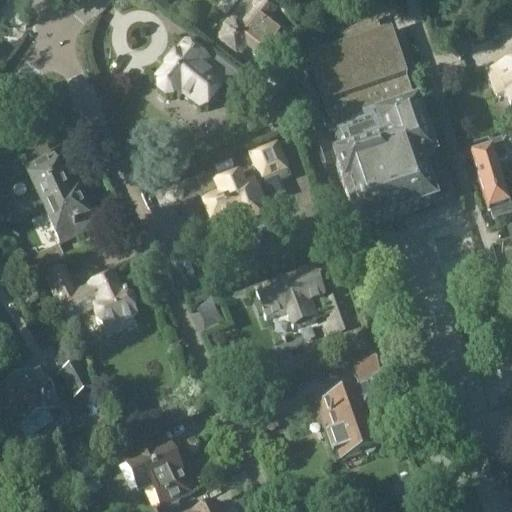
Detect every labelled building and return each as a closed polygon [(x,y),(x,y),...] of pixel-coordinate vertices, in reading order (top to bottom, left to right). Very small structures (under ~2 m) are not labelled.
[(237,62),(245,51),(265,67),(292,35),(272,18),(277,12),(266,0),(257,0),(252,6),(255,9),(242,26),(234,20),(214,44),(237,62)] [(470,43),(458,34),(446,53),(457,61),(470,43)] [(395,35),(309,63),(334,141),(341,138),(379,126),(377,122),(417,108),(410,87),(413,86),(395,35)] [(246,107),(257,93),(211,57),(206,64),(186,46),(154,84),(157,87),(155,90),(156,98),(164,104),(174,103),(176,100),(183,102),(197,113),(207,114),(222,96),(221,89),(223,89),(228,92),(229,96),(241,107),(246,107)] [(278,65),(257,93),(269,103),(287,93),(278,65)] [(511,65),(489,73),(497,97),(506,94),(511,107),(511,106),(511,65)] [(267,106),(264,107),(265,109),(274,137),(292,131),(281,102),(267,106)] [(439,159),(434,161),(417,108),(377,122),(379,126),(341,138),(344,147),(343,147),(347,161),(336,165),(358,232),(435,207),(434,203),(452,197),(439,159)] [(471,157),(479,185),(501,178),(496,163),(507,160),(501,140),(489,144),(487,141),(472,145),(475,155),(471,157)] [(216,194),(198,200),(213,240),(268,219),(264,208),(286,199),(280,186),(290,182),(278,146),(247,156),(255,178),(253,179),(252,176),(214,190),(216,194)] [(319,146),(305,150),(312,172),(313,171),(324,167),(325,167),(319,146)] [(36,156),(40,165),(41,165),(52,159),(48,150),(36,156)] [(0,223),(3,230),(44,211),(71,198),(53,159),(52,159),(41,165),(26,172),(38,198),(11,210),(7,201),(0,203),(0,223)] [(488,213),(489,213),(492,223),(511,216),(511,203),(509,204),(501,178),(479,185),(488,213)] [(71,198),(44,211),(60,245),(95,230),(78,195),(71,198)] [(37,258),(35,253),(21,259),(30,278),(64,262),(58,249),(37,258)] [(325,262),(322,254),(305,260),(307,268),(325,262)] [(219,276),(213,260),(191,270),(197,285),(219,276)] [(350,333),(339,301),(326,270),(292,283),(254,297),(264,322),(282,315),(288,331),(327,316),(330,324),(326,326),(331,340),(350,333)] [(59,271),(42,280),(65,327),(96,313),(107,338),(122,331),(120,326),(136,318),(126,296),(123,298),(113,277),(90,288),(72,295),(59,271)] [(348,361),(359,357),(370,353),(362,330),(351,335),(340,339),(348,361)] [(336,467),(362,457),(367,459),(373,457),(375,453),(382,450),(375,431),(372,433),(369,426),(389,418),(378,388),(383,386),(371,354),(359,358),(360,359),(349,363),(359,392),(315,408),(336,467)] [(92,392),(78,367),(59,377),(73,402),(92,392)] [(39,376),(15,390),(40,433),(63,420),(58,412),(60,411),(39,376)] [(16,447),(40,433),(15,390),(0,398),(0,422),(10,439),(12,438),(16,447)] [(137,496),(150,490),(159,511),(156,511),(163,511),(181,503),(194,498),(182,473),(170,449),(150,458),(148,455),(140,459),(139,457),(123,465),(137,496)] [(2,461),(0,462),(0,496),(2,501),(19,491),(2,461)] [(84,489),(92,501),(104,490),(94,480),(84,489)] [(234,501),(239,511),(249,506),(244,495),(234,501)] [(217,511),(215,506),(202,511),(185,511),(181,503),(163,511),(217,511)]
